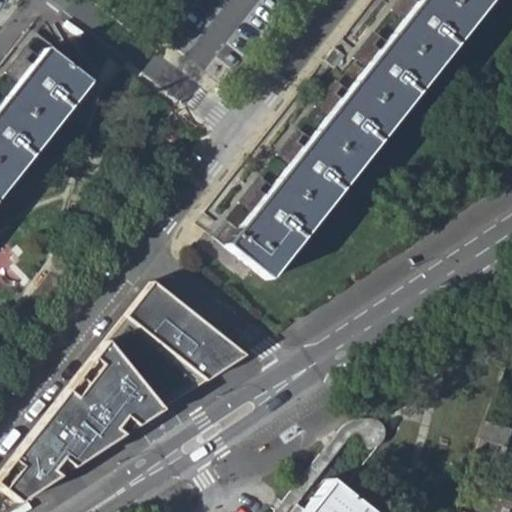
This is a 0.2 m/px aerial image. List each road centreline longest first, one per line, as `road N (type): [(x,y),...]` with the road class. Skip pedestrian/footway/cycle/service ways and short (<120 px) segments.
road 1 (primary): [(293,378),(511,232)]
road 2 (residential): [(0,429),(145,252)]
road 3 (residential): [(65,0),(239,136)]
road 4 (residential): [(145,252),(293,378)]
road 5 (residential): [(239,136),(345,0)]
road 6 (residential): [(145,252),(239,136)]
road 7 (primary): [(171,457),(293,378)]
